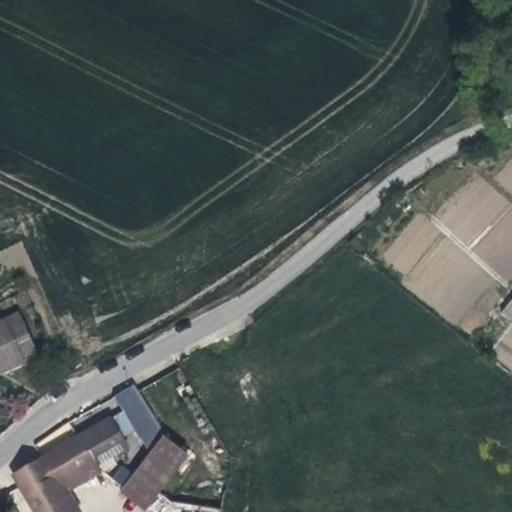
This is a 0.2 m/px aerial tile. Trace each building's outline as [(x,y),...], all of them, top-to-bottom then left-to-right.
[(511,296),(500,312),(511,321),(511,320),(511,296)] [(0,373),(39,357),(19,310),(0,318),(0,373)] [(161,438),(133,387),(126,391),(115,398),(123,413),(134,431),(148,455),(137,471),(157,485),(180,454),(160,441),(161,438)] [(110,420),(121,439),(134,431),(123,413),(110,420)] [(78,438),(76,439),(92,466),(106,459),(126,448),(121,439),(110,420),(97,427),(78,438)] [(92,466),(76,439),(54,452),(43,459),(40,460),(46,472),(34,479),(39,490),(25,498),(33,511),(76,511),(65,492),(97,474),(92,466)] [(242,511),(254,460),(228,456),(219,511),(242,511)] [(106,459),(92,466),(97,474),(98,475),(111,468),(106,459)] [(46,472),(40,460),(12,476),(25,498),(39,490),(34,479),(46,472)] [(157,485),(137,471),(123,490),(143,504),(152,491),(157,485)] [(201,500),(200,509),(199,511),(219,511),(221,503),(201,500)]
